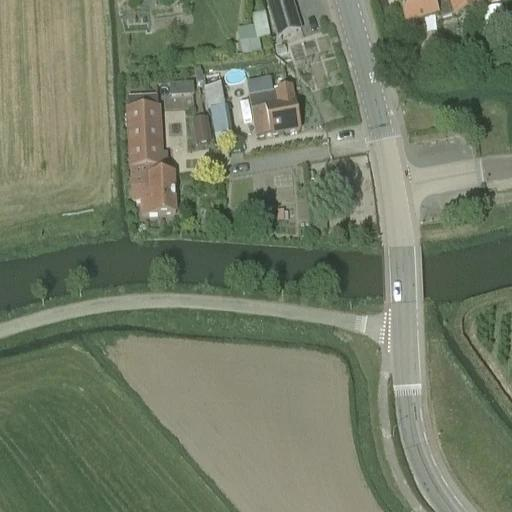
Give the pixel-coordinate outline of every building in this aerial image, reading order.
[(276,42),(301,34),(290,0),(272,0),(274,3),(264,6),(276,42)] [(477,7),(498,1),(497,0),(411,0),(399,4),(407,29),(438,20),(439,24),(479,12),(477,7)] [(240,30),(243,54),(256,53),(254,28),(240,30)] [(216,147),(233,144),(222,74),(205,77),(216,147)] [(292,91),(278,93),(278,95),(249,101),(257,142),(271,140),(300,134),(295,105),(294,105),(292,91)] [(130,115),(133,169),(133,171),(159,170),(163,170),(160,114),(130,115)] [(210,145),(206,121),(192,124),(196,147),(210,145)] [(159,178),(159,170),(133,171),(133,169),(130,169),(130,178),(131,191),(132,205),(140,205),(141,220),(176,218),(173,177),(159,178)]
